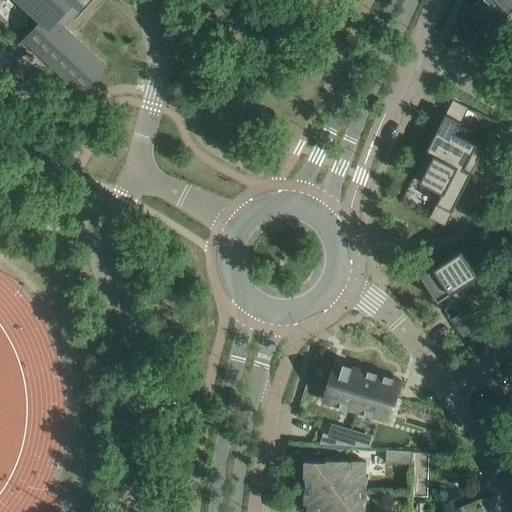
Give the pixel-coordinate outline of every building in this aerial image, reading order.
[(22,0),(44,19),(26,39),(82,90),(105,65),(62,25),(84,0),(22,0)] [(511,0),(479,0),(475,4),(489,17),(497,9),(511,22),(511,0)] [(510,63),(489,47),(480,59),(501,75),(510,63)] [(468,107),(453,99),(426,152),(471,174),(484,148),(455,133),(468,107)] [(445,225),(471,174),(426,152),(413,177),(443,192),(429,217),(445,225)] [(478,274),(461,249),(422,276),(438,301),(478,274)] [(473,331),(465,321),(457,327),(464,337),(473,331)] [(333,373),(324,401),(339,406),(339,407),(348,410),(349,409),(357,411),(369,370),(368,369),(368,371),(353,367),(353,365),(344,362),(343,363),(336,361),(333,373)] [(369,370),(357,411),(364,413),(364,415),(373,417),(373,416),(389,421),(399,385),(401,380),(394,378),(394,377),(385,374),(384,376),(377,374),(378,372),(369,370)] [(320,443),(320,444),(346,446),(351,429),(347,440),(323,433),(326,434),(326,435),(323,444),(320,443)] [(351,429),(346,446),(370,448),(370,447),(365,446),(366,441),(369,442),(369,441),(350,435),(351,429)] [(411,464),(412,451),(386,449),(386,462),(411,464)] [(428,454),(416,454),(415,474),(427,475),(428,454)] [(305,486),(366,489),(367,483),(368,476),(365,475),(366,462),(362,461),(327,459),(327,460),(305,459),(304,476),(305,476),(305,486)] [(366,501),(366,489),(305,486),(304,504),(307,504),(306,511),(365,511),(365,508),(366,508),(366,501)] [(448,511),(486,511),(481,500),(469,505),(465,496),(445,505),(448,511)]
